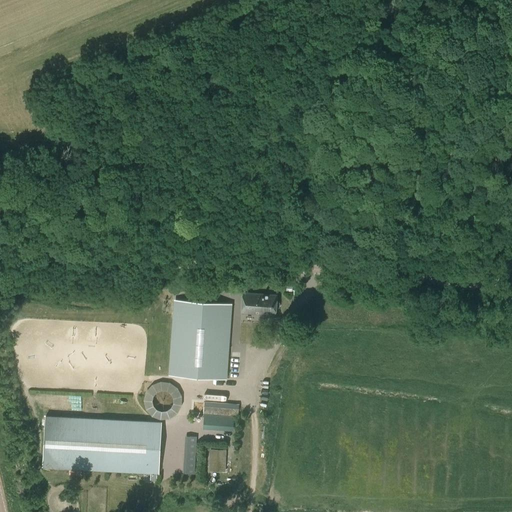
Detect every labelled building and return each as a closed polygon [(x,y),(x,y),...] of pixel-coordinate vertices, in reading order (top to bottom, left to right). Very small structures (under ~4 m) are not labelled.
[(229,289),(246,290),(246,281),(230,280),(229,289)] [(277,303),(277,296),(243,294),(242,313),(276,316),(276,308),(279,308),(279,303),(277,303)] [(170,302),(165,376),(217,380),(222,306),(170,302)] [(204,413),(238,415),(238,405),(204,402),(204,413)] [(161,422),(46,416),(43,467),(159,473),(161,422)] [(224,466),(225,450),(210,450),(210,470),(220,470),(221,471),(224,471),(225,470),(225,467),(224,466)]
